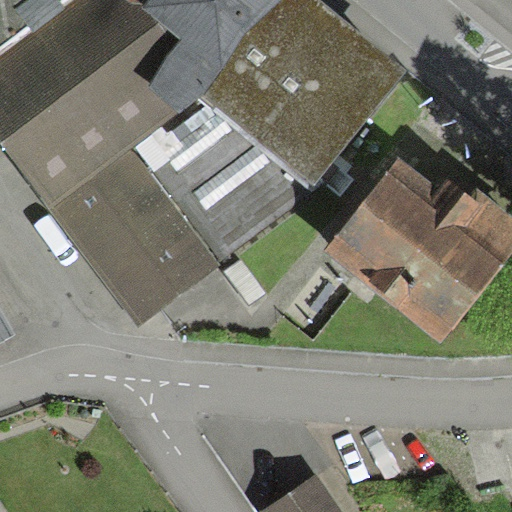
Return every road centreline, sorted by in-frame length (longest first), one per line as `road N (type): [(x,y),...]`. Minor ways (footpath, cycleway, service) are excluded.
road 1 (residential): [(511,392),(128,376)]
road 2 (residential): [(128,376),(213,511)]
road 3 (residential): [(403,0),(511,90)]
road 4 (residential): [(128,376),(0,386)]
